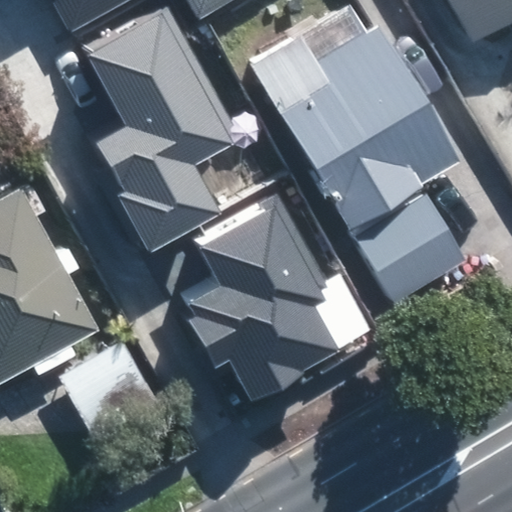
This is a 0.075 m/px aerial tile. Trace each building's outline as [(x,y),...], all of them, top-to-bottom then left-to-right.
[(128,0),(50,0),(72,34),(128,0)] [(190,0),(199,15),(224,0),(190,0)] [(511,0),(441,0),(461,33),(496,13),(505,29),(511,25),(511,0)] [(245,66),(342,232),(458,163),(378,25),(362,34),(346,7),(245,66)] [(229,145),(158,13),(84,53),(125,128),(95,144),(151,246),(216,211),(191,165),(229,145)] [(0,185),(0,369),(88,322),(11,179),(0,185)] [(425,193),(353,232),(391,300),(463,261),(425,193)] [(324,284),(281,205),(201,248),(222,287),(189,305),(242,403),(336,353),(310,305),(324,298),(318,288),(324,284)] [(115,333),(51,367),(86,433),(151,400),(115,333)]
